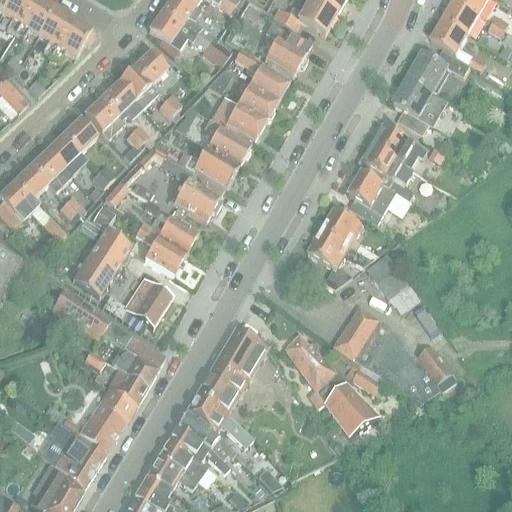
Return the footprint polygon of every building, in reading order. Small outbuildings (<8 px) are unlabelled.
[(0,0),(0,15),(2,17),(12,0),(0,0)] [(32,0),(12,0),(2,17),(11,23),(5,33),(15,39),(36,2),(32,0)] [(178,0),(170,0),(161,15),(209,47),(214,40),(192,26),(200,14),(194,10),(178,0)] [(178,0),(194,10),(201,0),(204,0),(229,17),(235,10),(222,1),(219,0),(178,0)] [(234,0),(223,0),(222,1),(235,10),(239,3),(234,0)] [(311,0),(309,4),(336,19),(347,0),(311,0)] [(456,0),(454,4),(479,18),(489,0),(456,0)] [(36,2),(15,39),(22,43),(28,33),(40,40),(55,14),(36,2)] [(336,19),(309,4),(301,17),(292,11),(288,18),(278,12),(272,22),(294,35),(300,26),(324,40),(336,19)] [(454,4),(442,24),(467,38),(479,18),(454,4)] [(55,14),(40,40),(49,45),(42,55),(53,61),(74,25),(55,14)] [(209,47),(161,15),(148,33),(179,54),(186,44),(191,47),(203,55),(209,47)] [(496,19),(492,26),(505,34),(509,27),(496,19)] [(467,38),(442,24),(430,44),(455,59),(467,38)] [(74,25),(53,61),(58,64),(64,55),(75,61),(83,47),(87,49),(94,37),(74,25)] [(505,34),(492,26),(487,34),(500,42),(505,34)] [(293,80),(311,50),(288,37),(287,38),(271,29),(266,38),(271,41),(260,60),(293,80)] [(3,38),(0,43),(0,62),(11,42),(3,38)] [(257,78),(250,90),(277,107),(288,87),(261,71),(263,68),(241,54),(233,64),(257,78)] [(422,57),(407,83),(433,98),(447,73),(463,82),(470,71),(442,54),(435,65),(422,57)] [(149,56),(133,71),(150,89),(166,74),(149,56)] [(468,66),(482,75),(487,66),(473,58),(468,66)] [(5,67),(14,76),(20,70),(11,61),(5,67)] [(20,70),(14,76),(23,86),(29,79),(20,70)] [(133,71),(117,87),(135,106),(142,113),(158,98),(150,89),(133,71)] [(219,98),(231,79),(222,73),(206,90),(219,98)] [(433,98),(407,83),(393,109),(403,115),(396,126),(422,141),(429,130),(418,124),(428,106),(436,111),(441,102),(433,98)] [(0,88),(0,97),(1,98),(0,98),(0,113),(9,124),(28,109),(6,84),(0,88)] [(37,100),(44,94),(34,84),(28,90),(37,100)] [(117,87),(100,103),(121,124),(126,119),(130,124),(142,113),(135,106),(117,87)] [(250,90),(238,110),(265,127),(277,107),(250,90)] [(172,98),(166,104),(176,115),(182,109),(172,98)] [(124,127),(121,124),(100,103),(83,119),(107,144),(124,127)] [(176,115),(166,104),(158,112),(168,122),(176,115)] [(265,127),(238,110),(227,130),(254,146),(265,127)] [(79,123),(63,139),(80,157),(96,141),(79,123)] [(217,137),(207,153),(238,173),(251,150),(221,132),(222,132),(208,123),(204,131),(212,136),(213,134),(217,137)] [(139,129),(133,135),(143,146),(149,140),(139,129)] [(384,130),(373,149),(412,172),(419,160),(424,163),(428,156),(384,130)] [(143,146),(133,135),(125,142),(135,153),(143,146)] [(63,139),(46,155),(63,173),(80,157),(63,139)] [(366,170),(363,176),(409,205),(413,198),(403,192),(414,174),(412,172),(373,149),(362,167),(366,170)] [(153,151),(138,167),(123,182),(130,187),(154,162),(162,166),(166,159),(153,151)] [(444,157),(434,151),(428,160),(438,167),(444,157)] [(177,165),(194,175),(220,191),(221,190),(226,193),(238,173),(207,153),(201,164),(183,154),(177,165)] [(46,155),(30,170),(56,196),(71,181),(64,173),(63,173),(46,155)] [(30,170),(14,186),(31,204),(47,189),(54,197),(56,196),(30,170)] [(105,170),(98,175),(109,186),(115,181),(105,170)] [(98,175),(91,182),(102,193),(109,186),(98,175)] [(220,191),(194,175),(175,209),(206,227),(220,203),(215,200),(220,191)] [(409,205),(363,176),(349,199),(356,203),(350,213),(378,229),(388,213),(402,222),(411,207),(409,205)] [(118,187),(103,204),(114,211),(123,216),(126,212),(118,207),(130,194),(126,192),(130,187),(123,182),(118,187)] [(31,204),(14,186),(0,199),(0,205),(2,207),(0,208),(0,220),(13,234),(30,218),(59,248),(66,240),(37,210),(31,204)] [(93,203),(102,194),(101,193),(96,189),(87,198),(93,203)] [(72,201),(66,206),(80,220),(85,214),(72,201)] [(155,219),(160,211),(148,203),(143,212),(155,219)] [(80,220),(66,206),(59,213),(72,227),(80,220)] [(101,209),(92,224),(106,232),(115,217),(101,209)] [(335,213),(321,235),(349,251),(373,265),(379,260),(360,249),(361,248),(354,244),(362,229),(335,213)] [(160,240),(153,235),(151,240),(186,261),(199,240),(170,222),(160,240)] [(151,240),(153,235),(143,229),(137,239),(151,248),(153,245),(156,247),(146,264),(174,281),(186,261),(151,240)] [(100,300),(131,251),(104,234),(73,284),(100,300)] [(349,251),(321,235),(308,257),(333,273),(324,287),(336,294),(353,281),(337,272),(344,261),(364,272),(373,265),(349,251)] [(0,255),(0,299),(20,269),(0,255)] [(388,260),(367,275),(400,322),(421,306),(388,260)] [(127,310),(124,315),(152,333),(172,302),(143,284),(127,310)] [(112,370),(117,373),(147,392),(165,362),(143,350),(144,349),(62,296),(53,310),(121,355),(112,370)] [(441,395),(456,385),(452,379),(432,351),(417,362),(392,334),(392,333),(359,312),(333,352),(353,366),(353,365),(422,407),(440,393),(441,395)] [(236,331),(217,363),(209,377),(241,396),(268,350),(236,331)] [(349,442),(379,421),(299,341),(287,354),(316,394),(327,405),(324,407),(349,442)] [(0,360),(17,355),(13,346),(0,350),(0,360)] [(104,366),(89,356),(84,364),(93,370),(91,373),(97,377),(104,366)] [(117,373),(106,392),(137,410),(147,392),(117,373)] [(360,373),(353,384),(375,398),(382,386),(360,373)] [(241,396),(209,377),(197,396),(227,419),(241,396)] [(106,393),(99,407),(125,429),(137,410),(106,392),(106,393)] [(197,396),(185,416),(204,430),(215,440),(220,431),(244,453),(252,444),(243,434),(227,419),(197,396)] [(78,438),(79,439),(106,459),(125,429),(99,407),(99,408),(78,438)] [(50,409),(44,418),(57,426),(75,437),(75,436),(78,431),(65,423),(67,420),(50,409)] [(185,416),(177,430),(210,453),(209,454),(220,464),(228,473),(229,472),(222,465),(227,460),(230,463),(235,459),(227,451),(215,440),(204,430),(185,416)] [(53,441),(42,459),(54,470),(82,496),(105,461),(106,459),(79,439),(78,438),(75,436),(75,437),(57,426),(49,438),(53,441)] [(177,430),(168,444),(201,466),(206,471),(207,469),(201,465),(207,456),(210,460),(207,463),(223,478),(228,473),(220,464),(209,454),(210,453),(177,430)] [(168,444),(158,460),(197,487),(205,493),(215,479),(206,471),(201,466),(168,444)] [(315,456),(321,465),(333,457),(327,448),(315,456)] [(158,460),(147,480),(172,495),(178,485),(192,494),(192,493),(203,500),(207,495),(205,493),(197,487),(158,460)] [(73,511),(82,496),(54,470),(29,509),(33,511),(73,511)] [(147,480),(134,501),(152,511),(172,511),(173,511),(168,508),(165,506),(172,495),(147,480)] [(152,511),(134,501),(127,511),(152,511)]
